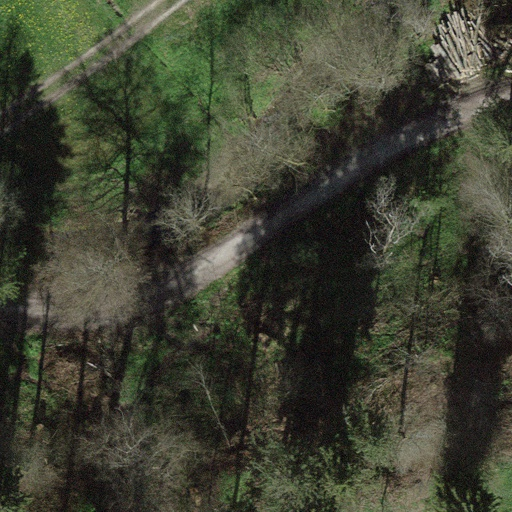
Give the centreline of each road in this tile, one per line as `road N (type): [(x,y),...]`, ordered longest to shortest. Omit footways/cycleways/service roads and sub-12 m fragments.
road 1 (track): [(0,303),(76,317),(254,242),(432,128),(511,104)]
road 2 (track): [(0,129),(145,0)]
